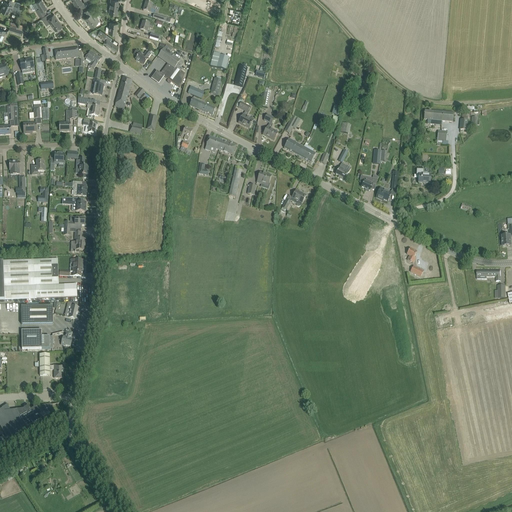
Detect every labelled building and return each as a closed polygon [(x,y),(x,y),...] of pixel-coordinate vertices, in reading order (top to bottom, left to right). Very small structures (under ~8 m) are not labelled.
[(39,0),(32,4),(36,10),(40,17),(46,13),(44,10),(47,8),(42,0),(39,0)] [(118,0),(110,0),(109,13),(117,14),(118,8),(117,8),(118,0)] [(12,11),(16,13),(19,14),(22,3),(21,3),(15,1),(13,6),(14,7),(12,11)] [(12,6),(8,4),(4,2),(2,5),(3,5),(0,11),(8,14),(12,6)] [(153,5),(151,4),(146,3),(143,11),(150,13),(151,9),(155,10),(156,6),(153,5)] [(173,10),(175,11),(173,17),(175,18),(179,8),(175,6),(170,4),(169,8),(173,9),(173,10)] [(91,27),(95,24),(99,21),(89,8),(84,12),(88,16),(85,18),(87,20),(86,21),(91,27)] [(54,14),(47,20),(56,31),(63,26),(54,14)] [(173,24),(175,20),(154,14),(153,18),(173,24)] [(118,24),(113,23),(110,22),(108,33),(116,34),(118,24)] [(150,24),(148,24),(143,22),(140,30),(147,32),(148,28),(152,29),(153,26),(150,25),(150,24)] [(8,30),(21,34),(22,30),(10,26),(8,30)] [(112,39),(106,35),(100,30),(97,35),(103,39),(105,41),(104,43),(117,52),(119,47),(110,41),(112,39)] [(162,37),(160,36),(151,33),(149,39),(158,41),(159,40),(160,41),(162,37)] [(227,44),(225,53),(231,54),(234,46),(227,44)] [(184,63),(172,55),(172,54),(170,52),(172,50),(169,47),(167,50),(166,49),(165,50),(164,49),(158,57),(168,64),(160,74),(168,81),(168,82),(171,84),(171,83),(180,89),(180,88),(181,85),(185,74),(181,71),(183,69),(181,68),(184,63)] [(78,48),(55,50),(55,55),(56,60),(66,58),(79,57),(78,53),(78,48)] [(50,61),(49,54),(48,49),(43,50),(44,56),(41,56),(42,62),(50,61)] [(91,63),(96,56),(90,51),(85,58),(91,63)] [(137,51),(134,55),(137,57),(136,59),(136,60),(136,61),(138,63),(140,62),(144,65),(147,61),(148,59),(151,55),(152,56),(154,54),(150,51),(148,53),(145,57),(144,57),(140,54),(137,51)] [(229,58),(214,54),(211,66),(226,70),(229,58)] [(94,69),(101,59),(96,56),(91,63),(89,66),(90,66),(94,69)] [(20,61),(22,71),(34,69),(32,59),(32,60),(26,61),(25,60),(20,61)] [(83,60),(79,60),(75,60),(75,67),(79,67),(79,73),(82,73),(83,60)] [(2,66),(0,66),(0,77),(9,75),(6,65),(2,67),(2,66)] [(243,87),(247,69),(239,67),(237,76),(239,77),(238,80),(236,80),(236,82),(235,82),(235,85),(243,87)] [(101,71),(100,70),(96,70),(95,77),(89,76),(90,71),(88,71),(86,77),(92,78),(100,80),(101,71)] [(124,110),(130,89),(132,81),(123,77),(115,104),(116,104),(115,107),(124,110)] [(222,81),(214,79),(210,94),(218,96),(222,81)] [(92,89),(92,90),(93,91),(94,91),(93,95),(97,95),(102,96),(103,86),(99,85),(100,81),(95,80),(94,80),(93,84),(95,84),(94,88),(93,88),(92,89)] [(188,93),(201,99),(204,92),(191,86),(188,93)] [(137,92),(135,96),(136,97),(143,102),(147,97),(143,94),(145,92),(141,89),(137,92)] [(265,90),(262,106),(268,107),(271,91),(265,90)] [(73,94),(61,98),(63,103),(69,101),(74,100),(73,94)] [(95,101),(83,99),(80,98),(79,98),(78,104),(85,105),(88,106),(87,109),(89,109),(88,115),(98,117),(98,116),(99,116),(100,113),(99,113),(99,108),(94,107),(94,104),(95,101)] [(189,107),(213,117),(216,109),(193,99),(189,107)] [(247,113),(250,107),(241,103),(239,108),(247,113)] [(4,120),(18,120),(17,104),(8,105),(8,107),(7,107),(7,114),(4,114),(4,120)] [(70,111),(66,112),(66,120),(70,119),(75,119),(75,118),(77,118),(77,116),(77,109),(77,108),(70,108),(70,111)] [(442,121),(443,112),(425,111),(424,114),(423,114),(423,115),(424,115),(424,120),(428,120),(427,124),(435,125),(435,121),(442,121)] [(443,112),(442,121),(453,122),(453,113),(443,112)] [(249,129),(251,125),(254,120),(243,115),(238,123),(239,124),(239,123),(245,126),(245,127),(249,129)] [(271,125),(275,118),(267,115),(264,121),(271,125)] [(293,128),(295,129),(300,121),(293,116),(284,131),(289,134),(293,128)] [(85,132),(88,133),(95,134),(96,125),(90,124),(91,121),(84,120),(83,126),(86,126),(85,132)] [(156,122),(149,120),(147,129),(154,130),(156,122)] [(70,123),(59,124),(59,127),(60,132),(70,132),(70,127),(70,123)] [(37,132),(36,127),(36,124),(23,125),(24,134),(30,134),(29,133),(37,132)] [(342,133),(348,134),(350,125),(344,124),(342,133)] [(10,126),(0,126),(0,135),(11,135),(10,126)] [(274,141),(276,136),(278,133),(267,127),(263,135),(264,135),(270,138),(269,138),(274,141)] [(188,141),(190,137),(192,132),(185,128),(183,133),(181,132),(179,137),(182,139),(184,135),(186,135),(184,139),(188,141)] [(236,147),(209,137),(206,146),(205,150),(215,153),(216,150),(233,156),(236,147)] [(307,149),(303,147),(289,140),(284,149),(302,159),(307,149)] [(180,150),(185,153),(189,144),(183,142),(181,146),(182,147),(180,150)] [(307,149),(302,159),(311,163),(314,159),(316,154),(307,149)] [(342,163),(348,152),(344,150),(338,161),(342,163)] [(54,159),(54,163),(59,164),(64,164),(64,154),(59,154),(59,153),(55,153),(54,159)] [(325,164),(329,155),(324,153),(321,163),(325,164)] [(84,166),(85,158),(80,158),(80,162),(77,162),(76,170),(80,170),(80,174),(84,175),(84,178),(87,178),(88,178),(88,166),(84,166)] [(46,172),(46,171),(45,166),(44,166),(44,161),(36,161),(37,167),(35,167),(35,166),(31,166),(32,175),(38,175),(38,172),(46,172)] [(20,170),(19,168),(19,163),(15,163),(15,162),(9,162),(9,171),(10,171),(10,175),(14,175),(16,175),(19,174),(19,170),(20,170)] [(208,176),(209,172),(203,171),(204,165),(200,164),(198,175),(208,176)] [(338,170),(336,175),(341,177),(340,179),(346,182),(348,178),(349,177),(347,176),(351,169),(347,166),(344,171),(339,168),(338,170)] [(229,196),(235,197),(242,169),(236,167),(229,196)] [(430,183),(430,175),(428,175),(428,173),(423,172),(424,170),(417,169),(416,175),(419,175),(418,183),(430,183)] [(259,177),(257,183),(268,186),(270,181),(271,176),(266,174),(266,175),(260,174),(261,173),(260,173),(259,177)] [(361,178),(360,183),(363,183),(362,187),(366,189),(365,190),(368,192),(369,191),(370,191),(372,185),(373,183),(376,184),(377,177),(373,176),(372,180),(361,178)] [(19,189),(16,189),(16,193),(17,193),(17,197),(25,197),(25,193),(25,189),(24,177),(19,177),(19,189)] [(73,184),(73,188),(74,188),(73,196),(82,196),(83,197),(85,197),(85,196),(86,196),(87,192),(86,192),(86,190),(87,190),(87,186),(86,186),(81,186),(81,183),(82,183),(73,182),(73,183),(73,184)] [(247,194),(254,196),(256,186),(250,185),(247,194)] [(38,196),(38,203),(48,203),(48,188),(43,188),(42,194),(42,197),(38,196)] [(376,198),(381,200),(381,199),(388,202),(391,193),(380,188),(379,191),(378,191),(377,195),(376,198)] [(301,206),(302,203),(306,196),(296,191),(292,198),(290,201),(296,204),(296,205),(297,206),(298,207),(299,207),(300,207),(301,206)] [(66,198),(66,203),(76,204),(76,212),(86,212),(86,211),(86,208),(86,203),(83,203),(78,202),(78,199),(66,198)] [(472,207),(462,204),(460,209),(470,212),(472,207)] [(39,208),(39,212),(42,212),(41,218),(46,218),(47,209),(39,208)] [(85,218),(80,218),(75,218),(75,222),(75,224),(71,224),(71,223),(65,222),(64,228),(70,229),(75,229),(75,226),(85,226),(85,225),(86,226),(86,222),(85,222),(85,218)] [(81,233),(76,233),(75,233),(75,239),(76,239),(76,242),(71,242),(71,252),(79,253),(79,250),(83,251),(84,243),(85,244),(85,240),(81,239),(81,233)] [(511,246),(510,238),(508,238),(508,235),(501,236),(502,240),(501,240),(501,243),(502,243),(502,246),(511,246)] [(415,258),(414,258),(417,252),(410,249),(407,255),(410,256),(407,260),(413,263),(415,260),(414,260),(415,258)] [(71,285),(59,285),(58,259),(0,261),(0,299),(72,297),(77,297),(76,285),(71,285)] [(71,260),(70,264),(74,264),(73,276),(81,277),(81,273),(82,273),(82,272),(83,272),(83,270),(83,269),(83,261),(78,260),(74,260),(71,260)] [(424,272),(413,266),(410,272),(421,277),(424,272)] [(500,282),(500,271),(477,271),(477,280),(486,280),(486,277),(496,277),(496,282),(500,282)] [(511,293),(508,294),(510,304),(484,309),(486,321),(437,331),(464,464),(511,454),(511,293)] [(53,324),(53,306),(21,307),(22,325),(53,324)] [(71,306),(68,318),(72,319),(77,320),(78,316),(77,316),(78,313),(79,313),(80,310),(79,310),(80,308),(71,306)] [(22,331),(22,349),(53,349),(52,337),(42,337),(42,331),(22,331)] [(72,333),(68,332),(66,331),(65,337),(63,337),(61,345),(65,346),(66,345),(70,347),(72,342),(70,341),(72,333)] [(54,370),(54,366),(50,366),(50,355),(40,355),(40,376),(50,376),(50,370),(54,370)] [(54,366),(54,370),(54,379),(63,378),(63,370),(64,370),(64,366),(54,366)] [(49,409),(49,406),(49,405),(40,407),(38,407),(30,408),(29,406),(24,409),(11,411),(5,412),(3,409),(0,410),(0,426),(11,445),(16,441),(15,441),(14,439),(19,435),(28,430),(26,427),(32,423),(33,424),(38,421),(37,420),(42,418),(39,413),(45,412),(45,409),(49,409)]
